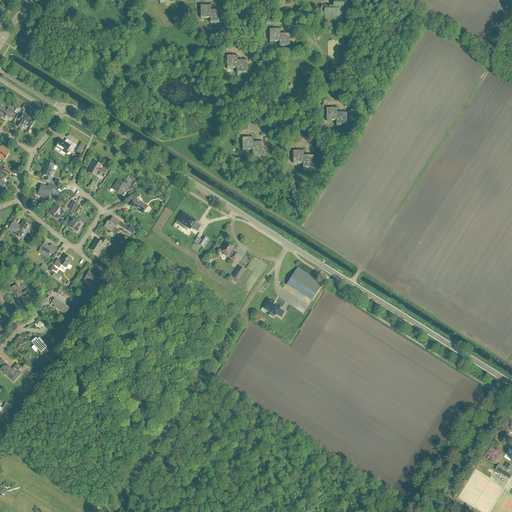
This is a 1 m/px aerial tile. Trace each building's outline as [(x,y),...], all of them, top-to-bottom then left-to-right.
[(343,15),(342,0),(333,0),(333,5),(321,5),(321,12),(324,12),(325,22),(334,22),(334,24),(338,24),(338,15),(343,15)] [(211,10),(211,5),(201,5),(201,19),(210,19),(210,23),(220,23),(220,10),(211,10)] [(280,33),(280,29),(270,29),(270,43),(279,42),(279,47),(289,47),(289,33),(280,33)] [(237,60),(237,55),(227,55),(227,69),(237,69),(237,74),(247,74),(247,60),(237,60)] [(7,110),(0,106),(0,115),(2,117),(1,118),(4,119),(7,115),(10,118),(14,112),(8,108),(7,110)] [(337,112),(336,108),(327,108),(327,121),(336,121),(336,126),(346,126),(346,112),(337,112)] [(21,111),(16,119),(18,121),(24,112),(21,111)] [(31,119),(23,114),(19,121),(19,122),(16,127),(20,129),(23,124),(30,129),(35,121),(31,119)] [(252,142),(252,137),(242,137),(243,151),(252,151),(252,155),(262,155),(262,142),(252,142)] [(61,140),(56,147),(61,151),(60,153),(63,155),(65,153),(68,149),(72,152),(76,146),(68,141),(66,144),(61,140)] [(0,158),(4,161),(9,153),(0,147),(0,158)] [(303,155),(303,150),(293,150),(293,164),(303,164),(303,169),(313,169),(313,155),(303,155)] [(94,162),(92,161),(89,167),(91,167),(88,173),(96,177),(97,175),(103,178),(106,172),(100,169),(102,166),(94,162)] [(55,171),(57,167),(54,166),(54,165),(47,163),(43,175),(47,176),(45,181),(51,183),(52,178),(50,177),(53,170),(55,171)] [(9,176),(12,172),(5,168),(3,171),(9,176)] [(123,184),(118,181),(112,189),(120,195),(124,189),(127,191),(130,185),(125,181),(123,184)] [(53,194),(55,188),(49,185),(48,189),(41,186),(38,196),(48,199),(50,193),(53,194)] [(143,215),(148,207),(136,199),(137,198),(131,195),(127,201),(132,204),(131,206),(139,211),(139,212),(143,215)] [(76,203),(71,210),(78,215),(83,208),(76,203)] [(58,219),(64,212),(56,205),(50,212),(58,219)] [(177,221),(176,224),(181,226),(182,224),(190,229),(191,227),(197,231),(201,226),(189,218),(189,217),(183,213),(177,221)] [(77,232),(82,224),(73,218),(68,226),(77,232)] [(128,228),(113,218),(109,222),(108,221),(104,227),(112,232),(115,226),(117,227),(118,225),(126,230),(128,228)] [(30,226),(23,222),(20,226),(13,222),(9,229),(16,233),(15,234),(23,239),(27,234),(26,233),(27,230),(28,230),(30,226)] [(131,225),(127,231),(132,234),(136,229),(131,225)] [(2,227),(0,229),(0,231),(11,239),(14,235),(2,227)] [(197,237),(194,241),(204,248),(209,240),(204,236),(202,239),(197,237)] [(108,242),(102,238),(100,242),(96,239),(90,250),(97,255),(103,245),(105,247),(108,242)] [(230,245),(226,243),(221,250),(225,253),(224,254),(227,257),(228,255),(232,257),(231,258),(234,260),(238,254),(232,250),(234,246),(231,244),(230,245)] [(50,248),(44,244),(39,252),(47,258),(51,253),(53,254),(57,249),(51,245),(50,248)] [(66,268),(72,259),(65,255),(61,261),(58,260),(54,265),(59,268),(61,265),(66,268)] [(45,273),(48,268),(43,265),(40,270),(45,273)] [(240,282),(247,272),(240,267),(233,277),(234,278),(233,280),(237,283),(238,281),(240,282)] [(323,284),(297,268),(286,286),(312,302),(323,284)] [(24,281),(21,275),(24,274),(22,271),(15,275),(18,280),(19,280),(19,281),(15,283),(16,284),(17,283),(17,285),(24,281)] [(94,277),(88,273),(84,279),(94,285),(92,289),(95,291),(98,285),(95,283),(98,278),(95,276),(94,277)] [(59,296),(63,289),(54,284),(52,288),(52,289),(51,291),(59,296)] [(22,294),(17,285),(9,290),(10,293),(12,292),(16,298),(17,297),(18,299),(18,298),(20,301),(30,295),(27,291),(22,294)] [(96,291),(91,299),(94,301),(99,292),(96,291)] [(65,315),(70,308),(54,299),(51,304),(57,307),(56,309),(65,315)] [(79,304),(71,299),(69,303),(76,308),(79,304)] [(272,312),(281,318),(285,312),(279,308),(280,307),(275,304),(276,303),(274,301),(273,302),(268,299),(263,308),(271,313),(272,312)] [(61,348),(64,345),(62,343),(65,341),(61,337),(56,342),(61,348)] [(41,353),(40,354),(43,357),(44,356),(55,346),(53,344),(48,338),(43,342),(39,338),(37,340),(36,338),(31,342),(33,345),(37,349),(41,353)] [(0,370),(14,383),(22,374),(18,370),(15,367),(12,370),(7,365),(5,367),(4,366),(0,370)] [(0,413),(1,411),(2,409),(7,413),(12,406),(6,402),(2,408),(0,407),(0,413)] [(511,466),(507,463),(504,467),(499,464),(495,470),(511,480),(511,477),(511,466)]
